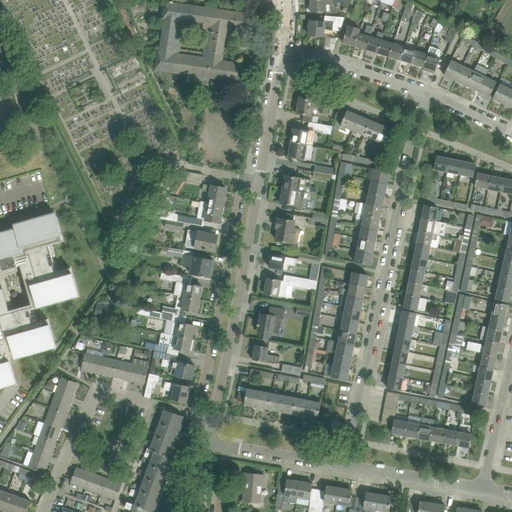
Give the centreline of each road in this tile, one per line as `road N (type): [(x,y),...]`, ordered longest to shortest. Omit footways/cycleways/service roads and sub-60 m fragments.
road 1 (residential): [(345,466),(426,94)]
road 2 (residential): [(241,178),(205,376),(163,511)]
road 3 (tertiary): [(206,442),(259,180)]
road 4 (residential): [(43,511),(95,399),(109,394),(150,404)]
road 5 (residential): [(426,94),(281,53)]
road 6 (residential): [(483,489),(345,466)]
road 7 (residential): [(483,489),(511,356)]
road 8 (tertiary): [(259,180),(281,53)]
